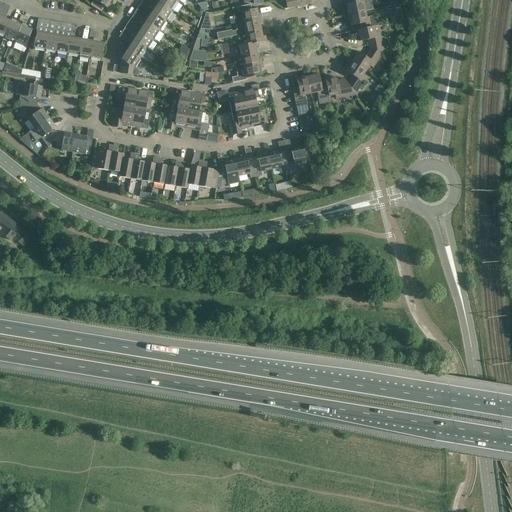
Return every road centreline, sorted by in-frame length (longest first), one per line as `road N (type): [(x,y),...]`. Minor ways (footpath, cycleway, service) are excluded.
road 1 (motorway): [(511,411),(0,327)]
road 2 (motorway): [(0,356),(511,438)]
road 3 (tertiary): [(406,195),(226,235),(158,234),(80,211),(0,157)]
road 4 (tertiary): [(492,511),(464,316),(438,212)]
road 5 (residential): [(97,126),(107,136),(147,144),(157,138),(212,148),(285,134),(274,78)]
road 6 (tertiary): [(436,165),(462,0)]
